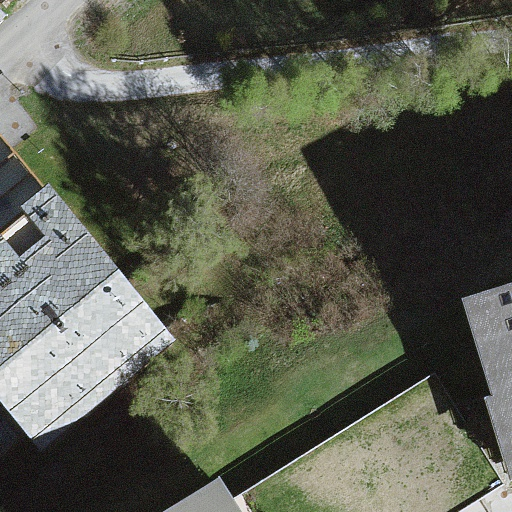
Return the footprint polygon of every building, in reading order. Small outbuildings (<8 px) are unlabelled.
[(407,0),(415,11),(431,0),(407,0)] [(2,141),(0,141),(0,402),(50,470),(184,354),(2,141)] [(511,267),(452,284),(502,461),(511,458),(511,267)] [(422,394),(234,494),(245,511),(472,511),(480,508),(494,501),(422,394)] [(224,478),(169,511),(245,511),(234,494),(224,478)]
